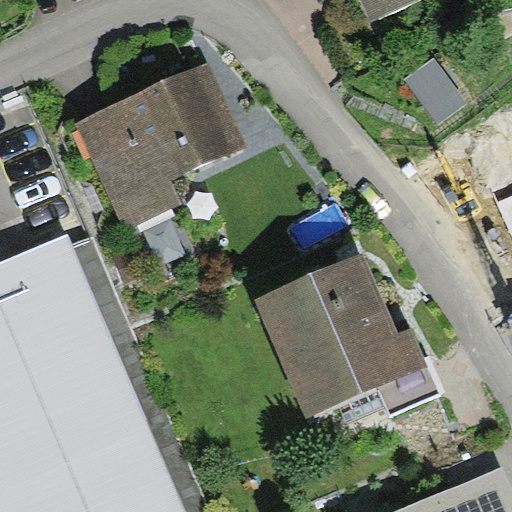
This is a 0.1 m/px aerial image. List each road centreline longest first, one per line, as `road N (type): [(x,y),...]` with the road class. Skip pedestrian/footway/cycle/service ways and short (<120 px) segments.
road 1 (residential): [(206,0),(243,28),(411,230),(511,383)]
road 2 (residential): [(0,73),(162,0)]
